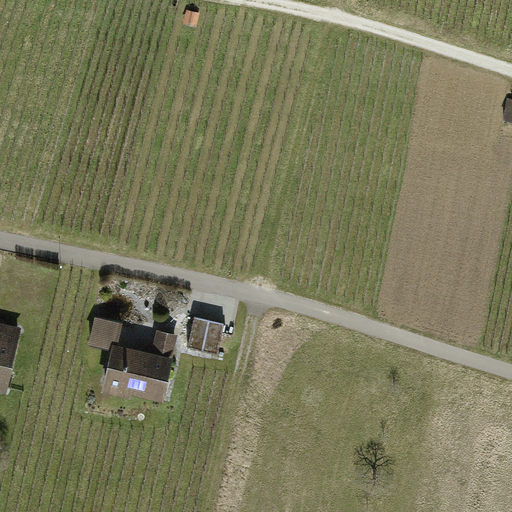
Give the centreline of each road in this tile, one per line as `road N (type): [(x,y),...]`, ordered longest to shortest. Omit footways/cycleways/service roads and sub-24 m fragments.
road 1 (track): [(243,0),(355,21),(511,71)]
road 2 (residential): [(0,238),(263,293)]
road 3 (unclassified): [(263,293),(511,371)]
